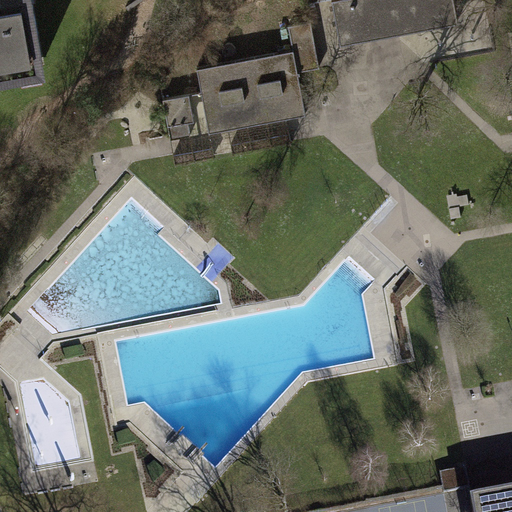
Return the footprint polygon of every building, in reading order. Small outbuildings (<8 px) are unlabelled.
[(0,0),(0,63),(38,57),(28,0),(0,0)] [(327,0),(336,42),(399,30),(454,21),(450,0),(327,0)] [(289,48),(293,70),(315,66),(309,35),(306,20),(284,24),(289,48)] [(197,91),(205,132),(286,116),(301,113),(293,70),(289,48),(192,67),(197,91)] [(186,93),(158,98),(166,139),(171,138),(186,135),(183,121),(191,119),(186,93)] [(290,137),(286,116),(171,138),(175,159),(290,137)] [(466,468),(441,472),(445,492),(469,488),(466,468)] [(511,511),(511,492),(472,500),(474,511),(511,511)]
